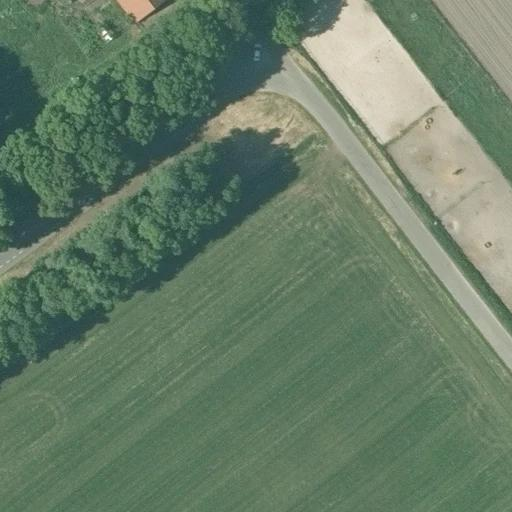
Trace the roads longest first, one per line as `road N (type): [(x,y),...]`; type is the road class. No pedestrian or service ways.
road 1 (unclassified): [(511,355),(274,50)]
road 2 (tertiary): [(0,260),(274,50)]
